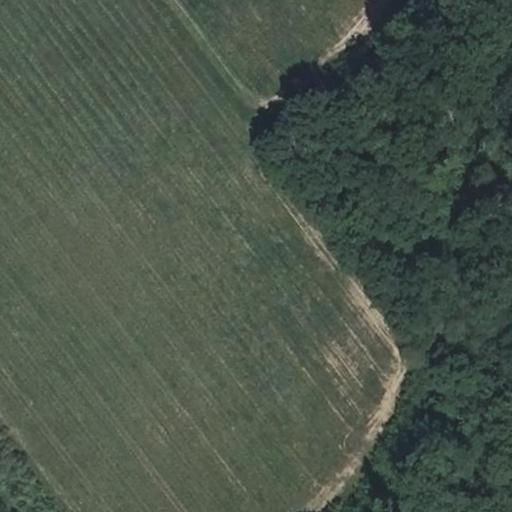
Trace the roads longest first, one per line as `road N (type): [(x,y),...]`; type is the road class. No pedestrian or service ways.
road 1 (track): [(385,0),(355,37),(261,109),(255,148),(274,188),(387,330),(400,368),(374,428),(335,487),(306,511)]
road 2 (track): [(171,0),(261,109)]
